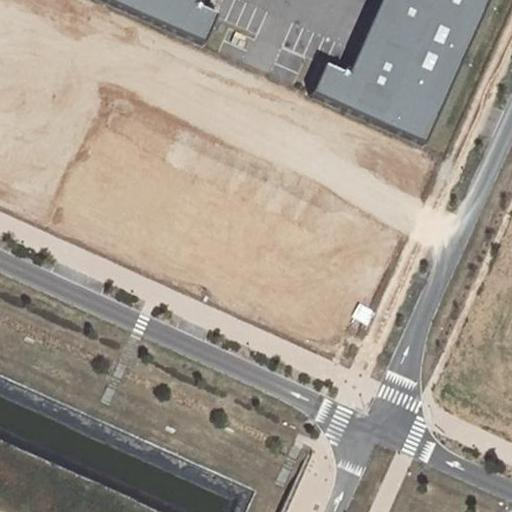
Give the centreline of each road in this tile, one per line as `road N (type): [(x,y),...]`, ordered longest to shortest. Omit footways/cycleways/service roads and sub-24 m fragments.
road 1 (unclassified): [(369,429),(0,252)]
road 2 (unclassified): [(369,429),(511,114)]
road 3 (unclassified): [(511,490),(369,429)]
